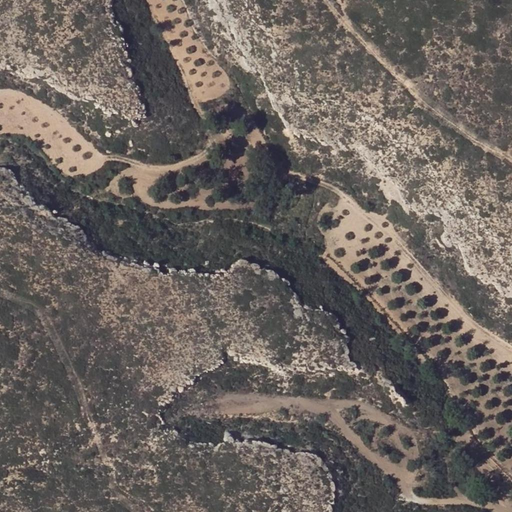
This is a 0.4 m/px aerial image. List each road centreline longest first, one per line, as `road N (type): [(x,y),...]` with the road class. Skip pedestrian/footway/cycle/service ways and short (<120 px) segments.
road 1 (track): [(511,345),(482,328),(337,184),(273,169),(115,155)]
road 2 (track): [(511,159),(462,124),(338,0)]
road 3 (track): [(242,169),(213,145),(149,0)]
